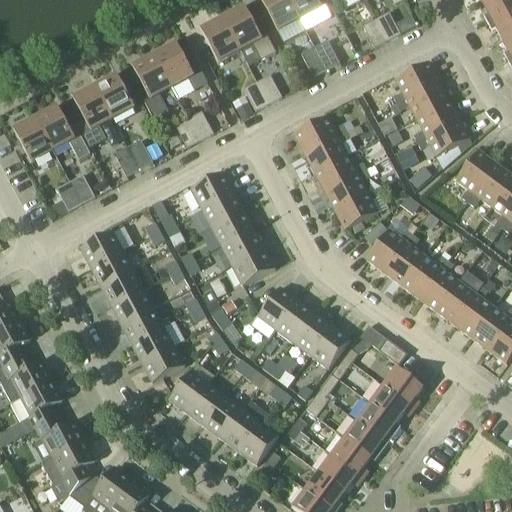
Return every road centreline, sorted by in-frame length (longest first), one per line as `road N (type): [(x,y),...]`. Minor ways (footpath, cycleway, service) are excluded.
road 1 (residential): [(243,511),(140,445),(110,405),(34,253)]
road 2 (residential): [(475,390),(314,257),(248,142)]
road 3 (residential): [(34,253),(248,142)]
road 4 (residential): [(248,142),(453,31)]
road 5 (residential): [(475,390),(399,493),(401,511)]
